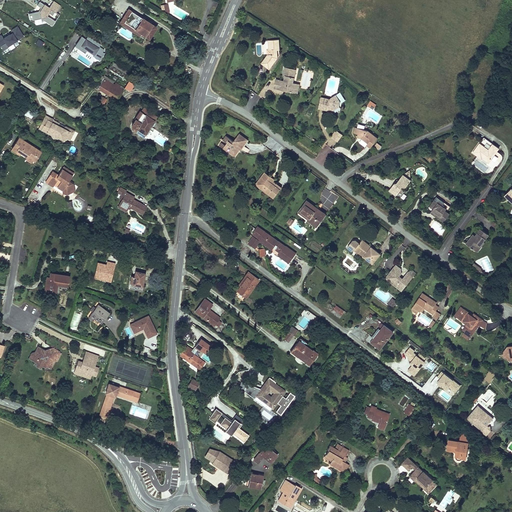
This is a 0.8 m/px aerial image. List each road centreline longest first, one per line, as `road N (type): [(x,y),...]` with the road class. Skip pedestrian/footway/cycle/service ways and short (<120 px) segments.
road 1 (residential): [(203,94),(257,120),(511,309)]
road 2 (tertiary): [(189,167),(171,343),(184,451)]
road 3 (residential): [(0,201),(21,212),(7,306),(23,319)]
road 4 (unknown): [(281,333),(179,260)]
